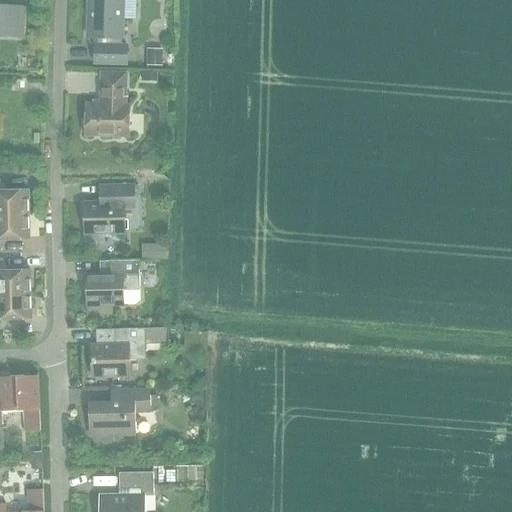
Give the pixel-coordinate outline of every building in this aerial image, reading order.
[(136,0),(88,0),(88,35),(98,35),(97,43),(95,43),(95,61),(127,62),(127,44),(122,44),(122,36),(123,18),(136,18),(136,0)] [(0,35),(24,37),(26,5),(0,3),(0,35)] [(85,134),(129,135),(130,103),(126,103),(127,71),(101,71),(100,102),(86,102),(85,134)] [(85,201),(85,233),(125,232),(124,201),(135,200),(134,184),(106,184),(107,200),(85,201)] [(0,213),(29,213),(29,189),(0,189),(0,213)] [(29,213),(0,213),(0,249),(2,249),(1,237),(30,236),(29,213)] [(142,257),(167,256),(167,245),(142,245),(142,257)] [(0,293),(31,292),(31,268),(2,269),(2,257),(0,257),(0,293)] [(87,305),(124,304),(124,303),(136,302),(140,299),(140,289),(139,259),(108,260),(109,272),(86,273),(87,305)] [(31,292),(0,293),(0,329),(3,329),(3,317),(32,316),(31,292)] [(129,358),(146,358),(145,327),(115,328),(115,343),(92,343),(93,376),(130,375),(129,358)] [(209,330),(185,330),(185,350),(209,350),(209,330)] [(0,424),(2,424),(1,410),(24,409),(25,430),(41,429),(38,372),(10,373),(10,375),(0,375),(0,424)] [(150,407),(150,405),(158,405),(157,394),(150,394),(150,387),(111,388),(111,401),(89,401),(89,431),(106,431),(106,435),(136,434),(135,407),(150,407)] [(145,511),(146,494),(154,494),(154,471),(119,472),(120,486),(130,486),(130,493),(99,494),(99,511),(145,511)] [(0,502),(0,511),(44,511),(43,488),(28,489),(29,510),(5,511),(5,502),(0,502)]
